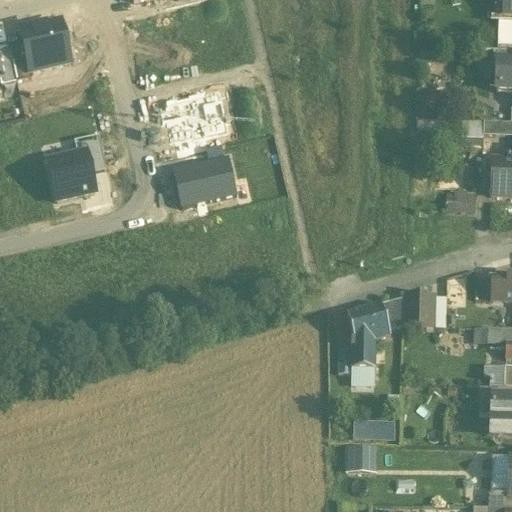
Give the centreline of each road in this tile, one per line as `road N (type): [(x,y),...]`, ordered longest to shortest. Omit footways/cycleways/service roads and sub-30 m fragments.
road 1 (residential): [(100,0),(147,210),(0,246)]
road 2 (track): [(334,289),(0,381)]
road 3 (residential): [(511,257),(334,289)]
